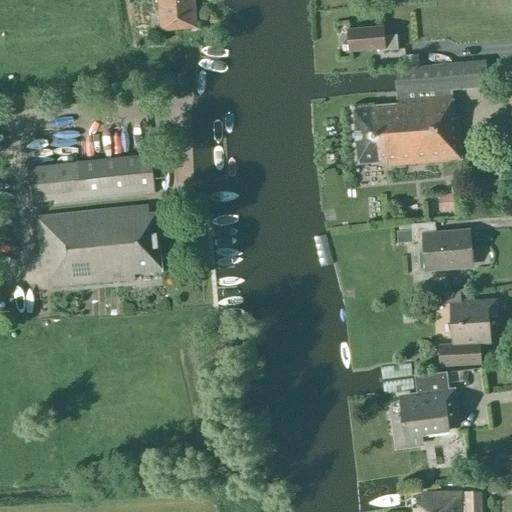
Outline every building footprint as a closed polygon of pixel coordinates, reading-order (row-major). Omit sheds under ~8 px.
[(193,0),(158,0),(161,30),(196,27),(193,0)] [(383,51),(397,50),(396,35),(383,36),(382,27),(348,31),(350,52),(383,48),(383,51)] [(486,61),(396,68),(398,94),(451,90),(488,87),(486,61)] [(452,96),(397,101),(397,104),(354,108),(358,164),(387,162),(387,166),(461,159),(457,114),(454,114),(452,96)] [(155,194),(151,155),(28,168),(32,203),(55,200),(55,205),(155,194)] [(135,274),(162,272),(157,224),(150,224),(148,206),(36,216),(41,268),(49,268),(50,287),(135,279),(135,274)] [(469,266),(467,232),(436,235),(435,222),(410,224),(412,243),(423,242),(426,270),(469,266)] [(489,315),(498,314),(497,300),(461,302),(461,291),(442,292),(443,304),(450,304),(452,344),(438,345),(439,368),(481,365),(480,344),(490,344),(489,315)] [(446,372),(414,376),(416,396),(398,399),(401,417),(393,418),(396,448),(423,445),(422,434),(449,431),(448,422),(456,421),(452,392),(449,392),(446,372)] [(480,511),(480,492),(421,494),(421,511),(480,511)]
